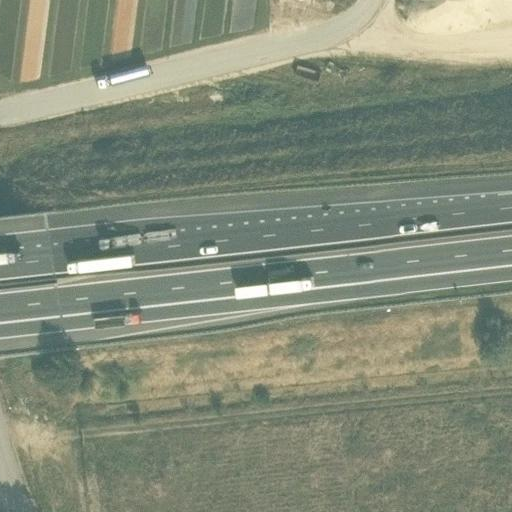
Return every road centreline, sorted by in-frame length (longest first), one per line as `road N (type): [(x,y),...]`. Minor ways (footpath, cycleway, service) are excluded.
road 1 (motorway): [(0,329),(511,271)]
road 2 (motorway): [(511,207),(0,265)]
road 3 (motorway): [(0,308),(511,250)]
road 4 (track): [(511,387),(2,440)]
